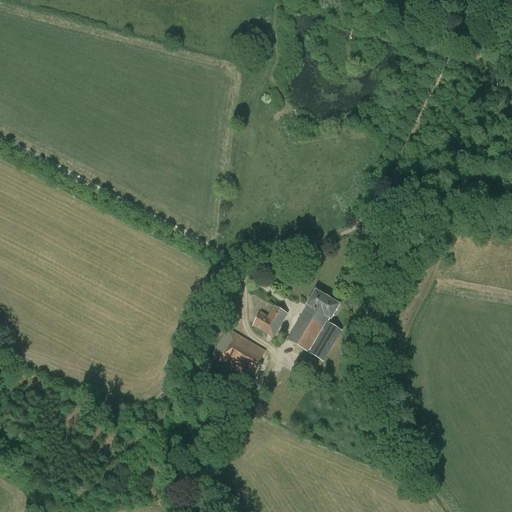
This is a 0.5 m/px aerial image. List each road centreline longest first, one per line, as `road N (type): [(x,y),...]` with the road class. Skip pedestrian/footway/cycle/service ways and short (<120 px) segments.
road 1 (track): [(248,274),(362,219),(476,0)]
road 2 (track): [(447,511),(422,464),(395,351),(454,220)]
road 3 (track): [(68,511),(199,378),(248,274)]
road 4 (track): [(0,139),(248,274)]
road 5 (track): [(176,511),(260,392),(276,350)]
